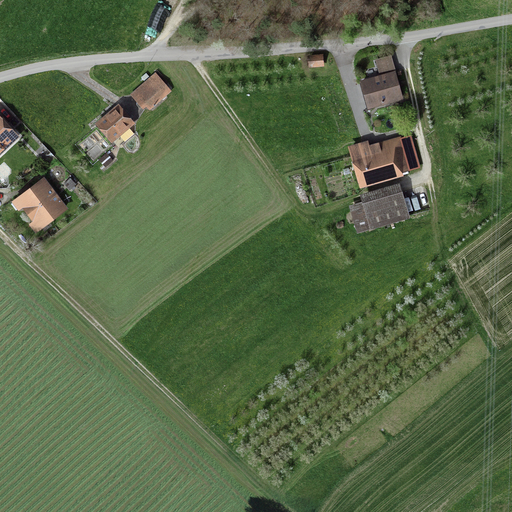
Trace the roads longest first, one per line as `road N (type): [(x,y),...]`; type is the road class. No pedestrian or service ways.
road 1 (residential): [(0,80),(69,62),(299,48),(511,21)]
road 2 (track): [(0,232),(291,511)]
road 3 (track): [(191,55),(297,205),(313,212),(352,200)]
road 4 (track): [(364,191),(425,173),(417,117)]
